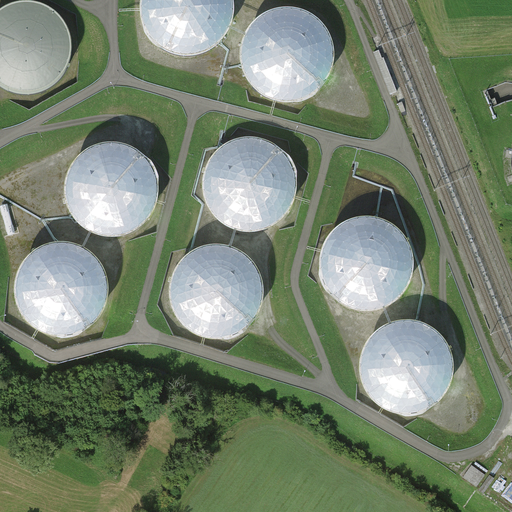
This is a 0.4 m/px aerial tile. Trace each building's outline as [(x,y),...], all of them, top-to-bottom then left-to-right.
[(233,5),(231,0),(143,0),(142,8),(143,22),(149,36),(159,46),(172,54),(186,56),(202,54),(216,47),(226,35),(232,21),(233,5)] [(71,48),(67,33),(57,20),(44,12),(29,8),(15,9),(1,14),(0,15),(0,91),(10,96),(24,99),(40,97),(53,90),(64,78),(70,64),(71,48)] [(332,49),(327,34),(318,21),(305,12),(290,9),(275,10),(262,15),(251,25),(243,37),(240,52),(242,66),(248,79),(258,90),(270,97),(285,100),(300,98),(314,90),(325,79),(331,64),(332,49)] [(392,94),(397,92),(382,50),(377,52),(392,94)] [(296,179),(291,164),(282,152),(269,143),(254,139),(239,140),(226,146),(215,155),(207,168),(204,182),(206,197),(212,210),(222,221),(234,228),(249,230),(264,228),(278,221),(289,209),(295,195),(296,179)] [(157,185),(153,170),(144,157),(131,148),(115,144),(101,145),(87,151),(76,161),(69,173),(66,187),(67,202),(73,215),(83,226),(96,233),(110,236),(126,233),(140,226),(150,215),(156,200),(157,185)] [(411,258),(406,243),(397,231),(384,222),(369,218),(354,219),(341,225),(330,234),(322,247),(319,261),(320,276),(327,289),(336,300),(349,307),(364,309),(379,307),(393,300),(404,288),(410,274),(411,258)] [(108,285),(103,270),(94,257),(81,248),(66,244),(51,245),(38,251),(27,260),(19,273),(16,287),(18,302),(24,315),(34,326),(46,333),(61,336),(76,333),(90,326),(101,315),(107,300),(108,285)] [(263,286),(258,271),(249,259),(236,250),(221,246),(206,247),(193,253),(182,262),(174,275),(171,289),(173,304),(179,317),(189,328),(202,335),(216,337),(231,335),(245,328),(256,316),(262,302),(263,286)] [(453,362),(449,347),(439,334),(426,325),(411,321),(397,322),(383,328),(372,338),(365,350),(361,364),(363,379),(369,392),(379,403),(392,410),(406,413),(422,411),(436,403),(446,392),(452,377),(453,362)] [(474,462),(464,473),(478,484),(487,473),(474,462)]
